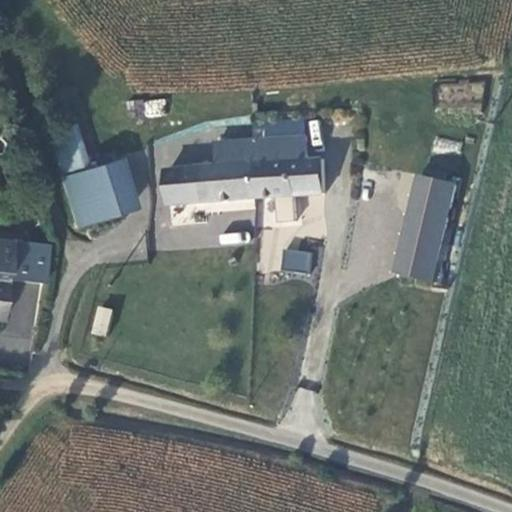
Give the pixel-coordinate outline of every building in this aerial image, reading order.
[(51,133),(64,178),(86,171),(74,128),(51,133)] [(306,135),(217,140),(218,164),(167,166),(169,199),(324,191),(323,159),(308,160),(306,135)] [(434,138),(433,151),(458,154),(460,141),(434,138)] [(86,171),(64,178),(78,226),(133,210),(117,164),(86,171)] [(434,288),(457,185),(420,177),(398,280),(434,288)] [(34,250),(0,246),(0,321),(2,321),(8,283),(42,290),(47,248),(39,247),(34,250)] [(287,246),(284,268),(312,271),(314,250),(287,246)] [(107,336),(112,308),(96,305),(90,333),(107,336)]
